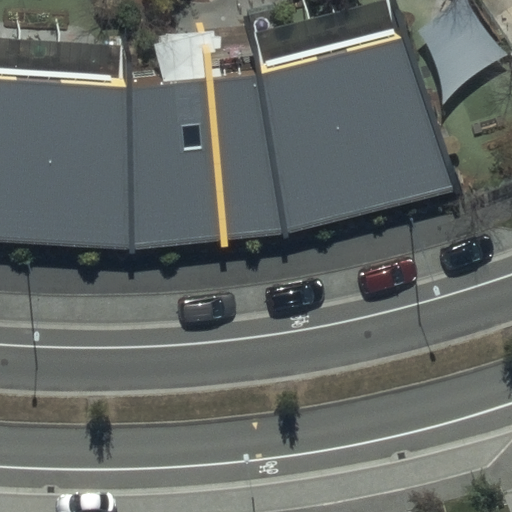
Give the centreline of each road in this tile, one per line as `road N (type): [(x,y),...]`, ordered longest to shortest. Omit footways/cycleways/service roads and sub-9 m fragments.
road 1 (residential): [(0,366),(236,362),(373,337),(511,296)]
road 2 (residential): [(511,379),(419,409),(253,439),(84,450),(0,443)]
